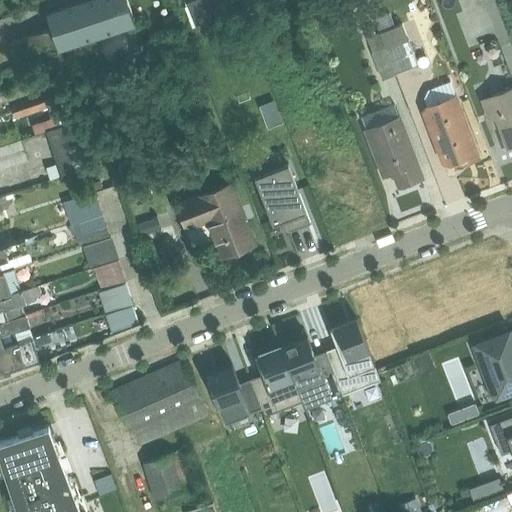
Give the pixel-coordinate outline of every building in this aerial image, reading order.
[(206,0),(188,0),(188,25),(207,25),(206,0)] [(370,20),(376,31),(392,24),(387,13),(370,20)] [(402,22),(364,33),(376,78),(414,67),(402,22)] [(502,149),(511,145),(511,84),(483,94),(502,149)] [(443,170),(480,156),(456,90),(419,104),(443,170)] [(265,126),(280,121),(272,99),(257,104),(265,126)] [(387,194),(423,180),(397,113),(361,127),(387,194)] [(47,132),(55,164),(45,166),(47,176),(70,170),(57,116),(30,123),(33,135),(47,132)] [(0,146),(0,170),(21,166),(16,143),(0,146)] [(273,231),(304,220),(285,165),(254,176),(273,231)] [(215,258),(254,245),(231,179),(172,199),(184,232),(203,225),(215,258)] [(94,191),(64,200),(93,290),(122,281),(94,191)] [(142,236),(160,236),(160,220),(143,219),(142,236)] [(123,283),(96,291),(109,331),(136,323),(123,283)] [(490,399),(511,391),(511,342),(507,328),(469,342),(490,399)] [(337,345),(327,347),(338,392),(377,383),(364,329),(335,336),(337,345)] [(39,338),(39,351),(54,351),(54,338),(39,338)] [(272,400),(295,391),(276,342),(252,352),(272,400)] [(0,372),(10,369),(2,345),(0,345),(0,372)] [(257,402),(269,398),(261,374),(240,381),(234,363),(206,372),(221,421),(259,409),(257,402)] [(130,452),(206,421),(182,364),(107,394),(130,452)] [(474,401),(446,413),(451,424),(478,413),(474,401)] [(511,456),(511,415),(489,424),(500,453),(509,450),(511,456)] [(88,511),(58,423),(0,442),(0,463),(16,511),(88,511)] [(139,462),(153,498),(189,485),(175,448),(139,462)] [(97,494),(114,488),(109,474),(92,480),(97,494)] [(184,511),(214,511),(211,501),(184,511)]
